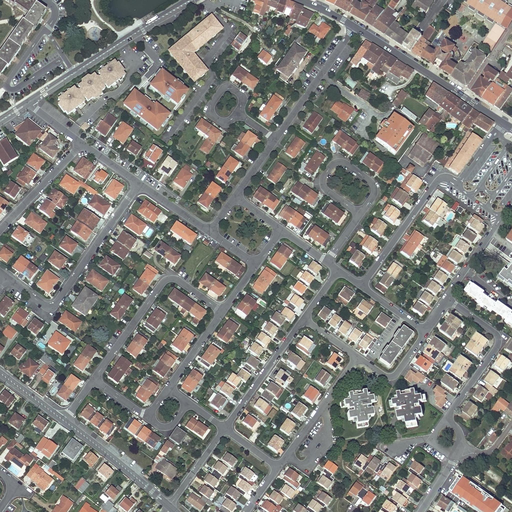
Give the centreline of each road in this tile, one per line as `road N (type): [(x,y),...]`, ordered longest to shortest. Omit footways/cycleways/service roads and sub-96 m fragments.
road 1 (residential): [(7,275),(56,304),(139,183)]
road 2 (residential): [(220,309),(164,279),(93,379)]
road 3 (residential): [(447,298),(500,336),(447,423)]
road 4 (residential): [(458,184),(436,181),(362,285)]
road 5 (residential): [(48,27),(5,85),(15,87),(63,56)]
road 6 (tertiary): [(74,72),(191,0)]
road 7 (tertiary): [(63,419),(169,506)]
road 8 (residential): [(356,355),(276,466)]
road 9 (residential): [(304,317),(223,427)]
road 10 (residential): [(463,97),(354,26)]
